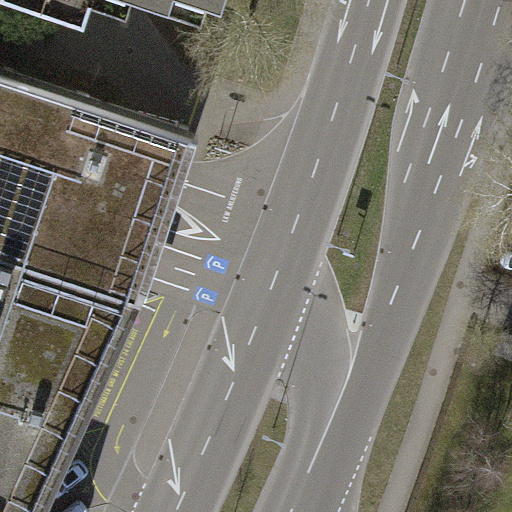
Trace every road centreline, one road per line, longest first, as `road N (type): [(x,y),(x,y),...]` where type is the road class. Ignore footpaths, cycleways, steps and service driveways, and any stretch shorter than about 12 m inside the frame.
road 1 (secondary): [(387,0),(194,511)]
road 2 (secondary): [(314,511),(465,112),(499,0)]
